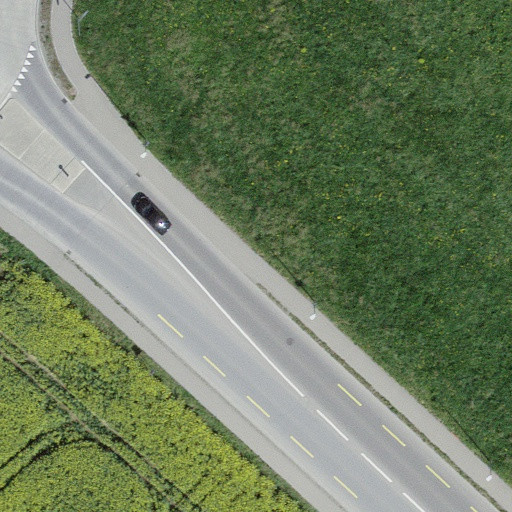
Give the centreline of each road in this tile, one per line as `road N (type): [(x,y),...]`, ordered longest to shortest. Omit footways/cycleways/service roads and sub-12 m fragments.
road 1 (primary): [(301,397),(22,75),(1,37)]
road 2 (primary): [(0,170),(301,397)]
road 3 (primary): [(424,511),(301,397)]
